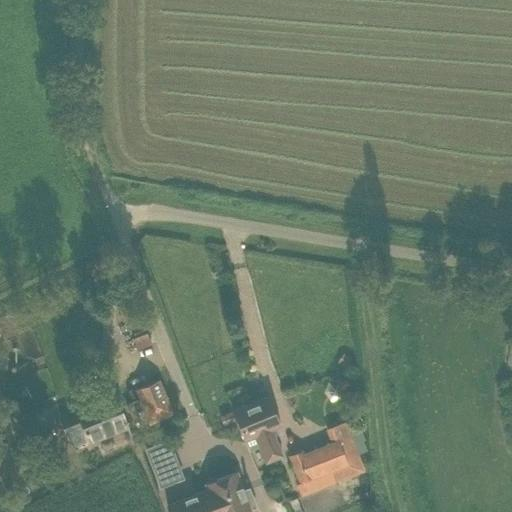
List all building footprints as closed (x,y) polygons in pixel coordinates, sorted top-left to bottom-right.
[(342,352),(337,360),(344,365),(349,356),(342,352)] [(172,410),(160,378),(133,389),(146,421),(172,410)] [(80,422),(88,443),(128,427),(113,392),(58,414),(63,429),(80,422)] [(280,425),(267,395),(231,410),(248,449),(257,445),(265,463),(281,456),(270,429),(280,425)] [(22,414),(28,428),(46,420),(40,406),(22,414)] [(288,454),(299,482),(329,470),(334,481),(364,469),(345,421),(325,428),(330,441),(303,451),(302,449),(288,454)] [(34,458),(32,474),(50,477),(52,461),(34,458)] [(177,466),(155,474),(160,486),(182,478),(177,466)] [(206,489),(166,504),(169,511),(248,511),(250,511),(249,508),(255,506),(248,488),(243,490),(236,472),(204,484),(206,489)]
